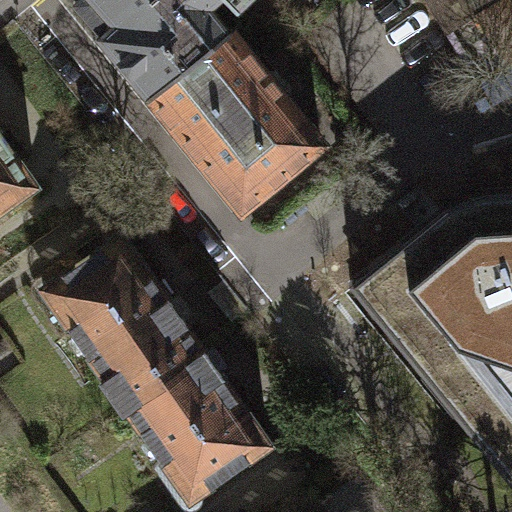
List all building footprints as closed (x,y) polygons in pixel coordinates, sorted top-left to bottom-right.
[(72,0),(162,108),(239,44),(219,19),(234,6),(228,0),(72,0)] [(228,0),(234,6),(251,21),(271,0),(228,0)] [(429,0),(448,34),(492,11),(511,0),(429,0)] [(511,0),(492,11),(511,46),(511,0)] [(239,44),(162,108),(256,219),(332,155),(239,44)] [(0,125),(0,207),(38,182),(0,125)] [(447,223),(359,298),(511,484),(511,205),(490,207),(447,223)] [(136,424),(216,371),(134,248),(57,299),(136,424)] [(216,371),(136,424),(198,511),(274,458),(216,371)]
